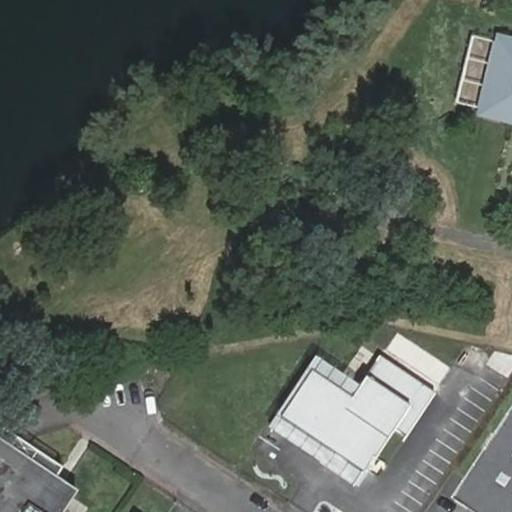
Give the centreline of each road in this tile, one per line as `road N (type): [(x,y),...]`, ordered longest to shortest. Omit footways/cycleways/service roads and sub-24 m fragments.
road 1 (residential): [(252,511),(107,416)]
road 2 (unknown): [(386,511),(478,381)]
